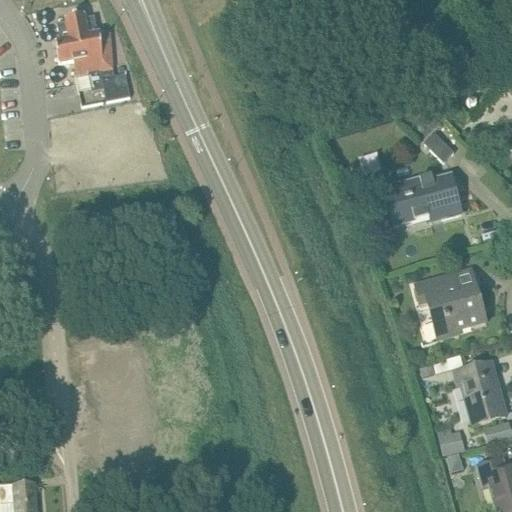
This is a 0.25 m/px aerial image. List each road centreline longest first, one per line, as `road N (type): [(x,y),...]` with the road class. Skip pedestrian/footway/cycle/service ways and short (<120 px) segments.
road 1 (tertiary): [(342,511),(281,316),(139,0)]
road 2 (unclassified): [(73,511),(48,292),(39,257),(6,215)]
road 3 (unclassified): [(6,215),(35,163),(27,53),(0,5)]
